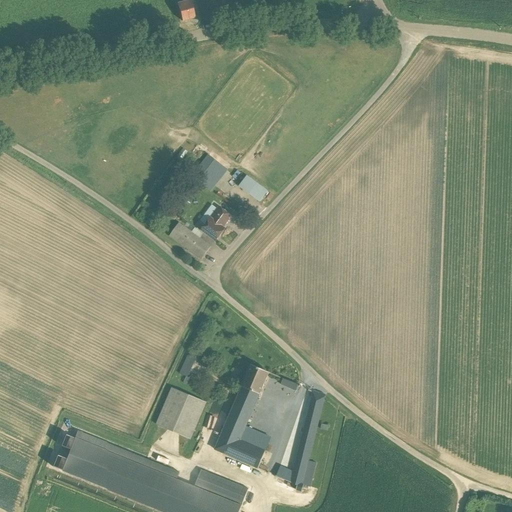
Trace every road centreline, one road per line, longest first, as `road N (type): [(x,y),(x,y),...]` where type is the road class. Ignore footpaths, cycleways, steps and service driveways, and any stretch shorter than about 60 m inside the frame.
road 1 (unclassified): [(0,75),(241,27),(370,26)]
road 2 (unclassified): [(205,280),(403,62),(418,28)]
road 3 (unclassified): [(205,280),(359,414),(463,483)]
road 4 (unclassified): [(0,138),(104,201),(205,280)]
road 5 (track): [(58,416),(237,479),(255,489),(264,511)]
